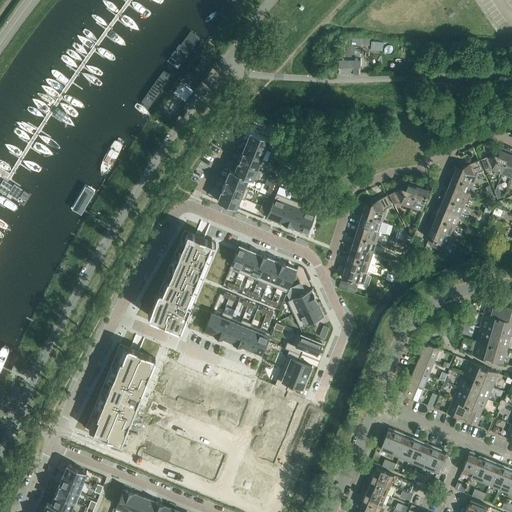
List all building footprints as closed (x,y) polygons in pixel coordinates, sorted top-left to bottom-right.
[(189,29),(167,61),(178,69),(200,37),(189,29)] [(349,72),(349,47),(344,47),(344,56),(338,56),(338,72),(349,72)] [(349,47),(349,72),(359,72),(359,56),(354,56),(354,49),(351,49),(351,47),(349,47)] [(162,69),(140,103),(149,108),(171,75),(162,69)] [(189,86),(188,86),(193,90),(201,80),(196,76),(189,86)] [(181,81),(173,92),(185,101),(193,90),(188,86),(181,81)] [(263,134),(259,143),(277,151),(281,141),(263,134)] [(259,143),(254,153),(273,161),(277,151),(259,143)] [(494,153),(480,158),(485,170),(488,168),(501,174),(509,153),(510,154),(511,151),(500,147),(497,155),(495,156),(494,153)] [(254,153),(250,163),(269,171),(273,161),(254,153)] [(503,175),(511,178),(511,175),(511,154),(510,154),(509,153),(501,174),(500,176),(502,177),(503,175)] [(462,166),(463,169),(465,172),(475,176),(477,173),(482,171),(478,159),(462,166)] [(250,163),(246,173),(260,179),(264,181),(269,171),(250,163)] [(449,177),(451,177),(472,185),(475,176),(465,172),(463,169),(461,169),(453,166),(449,177)] [(241,171),(238,181),(256,189),(260,179),(246,173),(241,171)] [(2,175),(0,177),(0,191),(23,205),(30,193),(2,175)] [(447,187),(469,196),(470,194),(468,193),(472,185),(451,177),(447,187)] [(417,186),(418,184),(407,180),(405,188),(402,190),(401,187),(388,194),(394,204),(397,203),(411,207),(417,186)] [(238,181),(233,191),(252,199),(256,189),(238,181)] [(417,186),(411,207),(410,209),(412,210),(413,208),(421,211),(428,190),(417,186)] [(443,197),(463,205),(467,198),(468,198),(469,196),(447,187),(443,197)] [(233,191),(229,202),(248,209),(252,199),(233,191)] [(276,193),(266,217),(280,223),(290,198),(276,193)] [(374,208),(385,212),(386,208),(391,205),(386,195),(371,203),(374,208)] [(439,207),(461,216),(462,213),(460,213),(463,205),(443,197),(439,207)] [(290,198),(280,223),(293,228),(302,208),(304,204),(290,198)] [(382,221),(385,212),(374,208),(371,203),(372,205),(370,206),(362,204),(359,215),(361,215),(382,221)] [(435,217),(455,225),(458,218),(460,218),(461,216),(439,207),(435,217)] [(495,207),(493,213),(500,216),(502,210),(500,209),(495,207)] [(302,208),(293,228),(307,234),(315,214),(302,208)] [(361,215),(357,225),(380,232),(381,230),(379,229),(382,222),(382,221),(361,215)] [(431,227),(453,236),(456,237),(457,235),(452,233),(455,225),(435,217),(431,227)] [(357,225),(354,235),(375,242),(378,234),(380,235),(380,232),(357,225)] [(431,227),(426,237),(428,238),(427,241),(426,242),(431,244),(430,245),(441,250),(444,251),(447,246),(450,238),(452,238),(455,239),(456,237),(453,236),(431,227)] [(159,290),(149,316),(180,329),(191,303),(187,302),(212,241),(188,231),(184,240),(181,246),(178,255),(175,261),(171,270),(163,292),(159,290)] [(354,235),(351,246),(374,253),(375,250),(373,250),(375,242),(354,235)] [(236,251),(229,268),(239,272),(249,249),(239,245),(236,251)] [(348,256),(369,263),(371,254),(373,255),(374,253),(351,246),(348,256)] [(249,249),(239,272),(249,276),(258,253),(249,249)] [(258,253),(249,276),(258,280),(267,257),(258,253)] [(344,266),(367,273),(368,271),(366,270),(369,263),(348,256),(344,266)] [(267,257),(258,280),(268,284),(277,260),(267,257)] [(277,260),(268,284),(277,287),(286,264),(277,260)] [(286,264),(277,287),(287,291),(296,268),(286,264)] [(367,273),(344,266),(341,277),(362,283),(365,275),(367,276),(367,273)] [(290,287),(287,294),(289,299),(305,292),(301,282),(290,287)] [(348,282),(346,288),(353,291),(355,285),(348,282)] [(311,289),(287,301),(293,314),(318,303),(311,289)] [(471,354),(483,358),(485,356),(489,357),(491,360),(502,363),(511,328),(511,306),(506,305),(504,306),(499,304),(498,303),(487,299),(471,354)] [(318,303),(293,314),(300,327),(324,316),(318,303)] [(211,312),(204,330),(214,335),(223,311),(221,315),(211,312)] [(223,311),(214,335),(223,338),(233,315),(223,311)] [(233,315),(223,338),(233,342),(242,319),(241,321),(237,319),(232,317),(233,315)] [(242,319),(233,342),(242,346),(252,323),(242,319)] [(276,322),(274,328),(282,331),(284,326),(276,322)] [(252,323),(242,346),(252,350),(260,329),(258,328),(251,325),(252,323)] [(323,325),(320,332),(326,335),(329,327),(323,325)] [(260,329),(252,350),(261,354),(270,333),(260,329)] [(287,341),(284,348),(289,350),(301,354),(303,349),(317,354),(322,342),(296,332),(291,343),(287,341)] [(2,344),(0,348),(0,369),(1,368),(11,347),(12,341),(9,339),(2,344)] [(423,343),(418,355),(434,361),(439,348),(428,343),(426,344),(423,343)] [(99,417),(93,431),(121,443),(136,405),(137,405),(141,396),(140,396),(155,358),(128,347),(122,360),(120,360),(112,380),(106,396),(97,417),(99,417)] [(289,350),(282,367),(307,378),(312,366),(298,360),(301,354),(289,350)] [(413,368),(428,374),(434,361),(418,355),(413,368)] [(447,412),(458,417),(460,416),(464,418),(465,420),(476,425),(498,372),(487,368),(484,369),(480,367),(479,365),(468,360),(447,412)] [(282,367),(275,384),(286,389),(289,383),(302,389),(307,378),(282,367)] [(408,381),(423,387),(428,374),(413,368),(408,381)] [(174,374),(166,393),(177,397),(184,379),(174,374)] [(184,379),(177,397),(187,402),(194,383),(184,379)] [(423,387),(408,381),(403,392),(405,393),(406,396),(417,400),(423,387)] [(194,383),(187,402),(197,406),(204,387),(194,383)] [(204,387),(197,406),(207,410),(214,391),(204,387)] [(214,391),(207,410),(216,414),(225,395),(214,391)] [(225,395),(216,414),(227,418),(234,399),(225,395)] [(234,399),(227,418),(237,423),(245,403),(234,399)] [(497,407),(498,409),(501,410),(503,410),(506,402),(506,401),(502,399),(500,400),(497,407)] [(260,418),(257,426),(268,429),(270,424),(286,430),(291,419),(270,410),(266,420),(260,418)] [(491,415),(485,428),(490,431),(496,418),(491,415)] [(257,426),(254,433),(259,435),(256,445),(277,454),(281,442),(266,436),(268,429),(257,426)] [(392,431),(387,429),(380,447),(437,471),(444,453),(440,451),(440,449),(431,445),(430,447),(421,443),(421,441),(412,437),(411,439),(402,435),(402,433),(393,429),(392,431)] [(150,435),(142,454),(152,458),(160,439),(150,435)] [(160,439),(152,458),(162,462),(170,444),(160,439)] [(170,444),(162,462),(172,466),(180,447),(170,444)] [(246,453),(243,460),(254,465),(256,459),(272,465),(277,454),(256,445),(252,455),(246,453)] [(180,447),(172,466),(182,470),(190,452),(180,447)] [(511,491),(511,471),(511,468),(502,464),(501,467),(492,463),(493,461),(483,457),(482,459),(473,455),(474,453),(469,451),(468,453),(460,470),(511,491)] [(190,452),(182,470),(192,474),(199,456),(190,452)] [(199,456),(192,474),(202,479),(210,460),(199,456)] [(382,466),(393,470),(396,463),(385,459),(382,466)] [(210,460),(202,479),(213,483),(220,464),(210,460)] [(243,460),(240,468),(246,470),(242,480),(263,488),(267,477),(252,470),(254,465),(243,460)] [(67,463),(63,473),(82,481),(86,471),(67,463)] [(369,476),(371,476),(389,484),(389,483),(393,474),(375,467),(373,472),(371,471),(369,476)] [(412,478),(423,483),(426,475),(414,471),(412,478)] [(63,473),(59,483),(80,492),(84,482),(82,481),(63,473)] [(389,484),(371,476),(369,476),(367,481),(369,482),(367,486),(385,494),(389,484)] [(242,480),(237,491),(258,500),(263,488),(242,480)] [(59,483),(55,493),(76,502),(80,492),(59,483)] [(363,490),(361,495),(381,503),(385,494),(367,486),(366,491),(363,490)] [(123,489),(115,508),(123,511),(125,511),(133,493),(123,489)] [(473,489),(470,496),(482,500),(485,493),(473,489)] [(55,493),(51,503),(67,510),(70,511),(74,502),(76,503),(76,502),(55,493)] [(125,511),(137,511),(143,497),(133,493),(125,511)] [(359,506),(364,508),(364,507),(375,511),(377,511),(378,511),(381,503),(361,495),(359,499),(362,500),(359,506)] [(143,497),(137,511),(148,511),(153,501),(143,497)] [(463,507),(474,511),(484,511),(487,505),(470,498),(467,503),(465,503),(463,507)] [(91,499),(88,505),(94,508),(96,502),(91,499)] [(153,501),(148,511),(160,511),(163,505),(153,501)] [(511,504),(503,501),(500,508),(510,511),(511,511),(511,504)] [(47,502),(43,511),(66,511),(67,510),(51,503),(47,502)]
